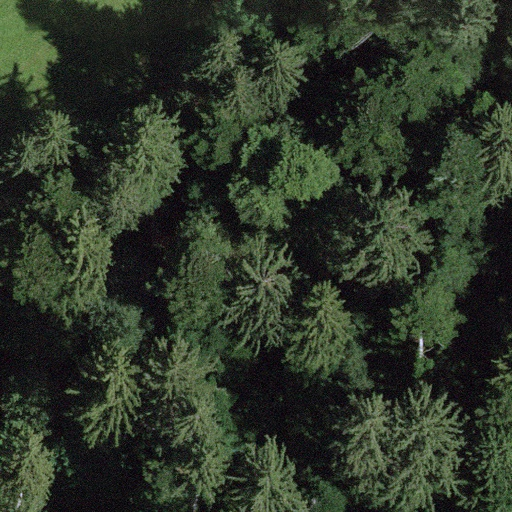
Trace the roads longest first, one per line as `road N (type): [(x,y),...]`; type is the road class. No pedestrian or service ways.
road 1 (track): [(492,0),(396,130),(213,293),(33,490),(0,504)]
road 2 (track): [(33,490),(115,489),(249,466),(511,384)]
